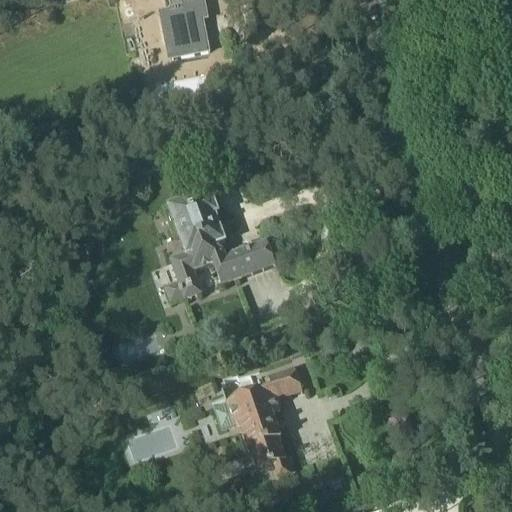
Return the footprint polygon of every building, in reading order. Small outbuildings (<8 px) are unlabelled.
[(168,0),(171,11),(162,13),(157,13),(164,47),(148,50),(151,67),(209,55),(198,2),(206,0),(168,0)] [(165,108),(130,115),(133,132),(169,124),(165,108)] [(170,217),(168,218),(172,229),(175,228),(186,259),(170,264),(184,303),(197,298),(189,277),(209,270),(213,268),(221,289),(275,269),(266,245),(230,258),(231,260),(226,262),(220,248),(224,246),(214,219),(218,217),(211,200),(208,201),(207,197),(168,211),(170,217)] [(262,338),(269,352),(287,344),(281,330),(262,338)] [(271,391),(235,404),(226,407),(226,409),(213,413),(221,435),(237,429),(247,455),(251,454),(258,475),(278,468),(278,471),(270,473),(275,486),(296,478),(291,462),(286,464),(279,444),(282,442),(273,417),(281,413),(279,405),(303,397),(301,392),(308,390),(302,373),(295,375),(294,372),(267,381),(271,391)]
